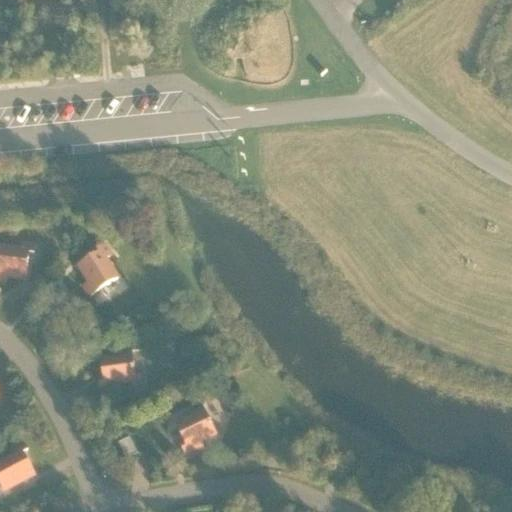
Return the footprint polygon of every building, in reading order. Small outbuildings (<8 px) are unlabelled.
[(21,252),(0,248),(0,282),(4,283),(5,276),(25,279),(29,254),(33,254),(34,247),(22,245),(21,252)] [(111,257),(104,246),(97,250),(100,254),(79,267),(89,284),(84,288),(89,297),(118,280),(105,260),(111,257)] [(82,304),(74,292),(61,300),(69,313),(82,304)] [(112,385),(135,382),(130,349),(119,351),(120,358),(101,361),(104,385),(99,386),(101,393),(113,392),(112,385)] [(148,369),(146,351),(136,353),(139,370),(148,369)] [(200,443),(215,436),(201,406),(191,411),(194,417),(176,426),(187,448),(183,450),(186,457),(203,449),(200,443)] [(137,455),(128,438),(117,444),(126,460),(137,455)] [(0,485),(4,492),(34,476),(22,454),(27,452),(23,445),(12,451),(15,457),(0,464),(0,485)]
